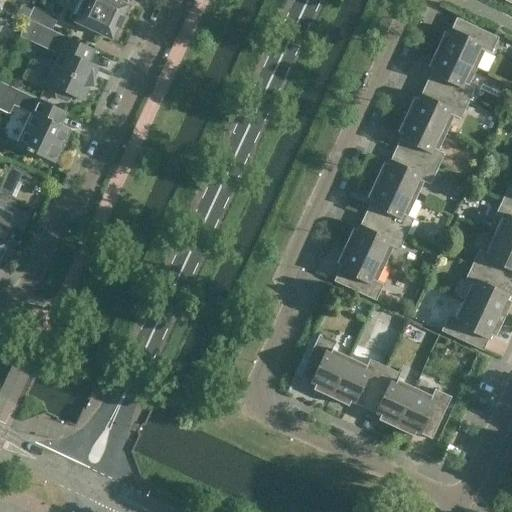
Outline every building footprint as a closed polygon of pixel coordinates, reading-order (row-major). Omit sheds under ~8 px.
[(116,0),(76,0),(68,18),(112,39),(117,28),(119,28),(123,18),(121,17),(127,6),(116,1),(116,0)] [(57,20),(58,18),(34,7),(28,20),(52,31),(52,29),(51,28),(55,19),(57,20)] [(444,32),(436,50),(476,69),(484,51),(491,54),(498,38),(456,18),(455,20),(457,21),(453,29),(451,29),(449,34),(444,32)] [(93,50),(52,31),(28,20),(20,36),(60,55),(46,84),(58,89),(60,91),(68,95),(71,95),(83,101),(89,87),(93,87),(91,66),(91,65),(87,63),(88,62),(87,61),(91,52),(92,53),(93,50)] [(468,86),(476,69),(436,50),(428,67),(432,70),(430,75),(431,76),(427,84),(426,84),(426,85),(468,104),(475,89),(468,86)] [(2,52),(0,55),(0,59),(6,63),(10,56),(2,52)] [(58,112),(59,110),(0,82),(0,109),(9,113),(12,105),(32,114),(18,146),(27,150),(26,151),(32,153),(54,163),(69,130),(53,122),(54,121),(53,121),(57,112),(58,112)] [(460,120),(468,104),(426,85),(425,86),(426,86),(422,95),(421,94),(418,100),(414,97),(406,115),(446,134),(454,117),(460,120)] [(438,151),(446,134),(406,115),(397,133),(402,135),(399,141),(400,141),(397,150),(395,149),(395,150),(437,170),(444,154),(438,151)] [(430,185),(437,170),(395,150),(394,151),(396,152),(392,160),(391,160),(388,165),(383,163),(375,181),(415,199),(423,182),(430,185)] [(0,186),(0,243),(1,244),(3,241),(15,246),(33,207),(14,199),(26,172),(10,165),(0,186)] [(407,217),(415,199),(375,181),(367,198),(371,201),(369,206),(370,207),(366,215),(365,214),(364,215),(407,235),(414,220),(407,217)] [(511,185),(509,184),(502,200),(511,204),(511,185)] [(511,204),(502,200),(495,216),(501,219),(493,236),(511,244),(511,204)] [(399,251),(407,235),(364,215),(364,216),(365,217),(361,225),(360,225),(357,230),(353,228),(345,246),(385,265),(393,248),(399,251)] [(511,244),(493,236),(485,253),(479,250),(472,265),(511,284),(511,244)] [(377,282),(385,265),(345,246),(336,264),(341,266),(339,271),(340,272),(336,280),(335,280),(334,282),(376,301),(383,285),(377,282)] [(511,284),(472,265),(464,281),(471,284),(463,301),(503,320),(511,302),(507,300),(509,295),(508,294),(511,285),(511,284)] [(495,338),(503,320),(463,301),(455,318),(448,315),(441,332),(483,351),(484,349),(483,349),(487,340),(488,341),(490,335),(495,338)] [(331,398),(349,358),(332,350),(335,343),(319,336),(299,378),(301,379),(302,378),(310,382),(309,383),(315,385),(313,390),(331,398)] [(365,409),(385,367),(370,359),(367,366),(349,358),(331,398),(348,406),(350,402),(356,404),(357,403),(365,407),(364,408),(365,409)] [(396,429),(415,388),(397,380),(400,374),(385,367),(365,409),(366,409),(367,408),(375,412),(375,413),(380,416),(378,420),(396,429)] [(432,396),(415,388),(396,429),(413,437),(416,432),(421,435),(422,434),(430,438),(430,439),(432,440),(432,438),(443,414),(451,397),(435,390),(432,396)] [(449,417),(443,414),(432,438),(438,441),(449,417)]
